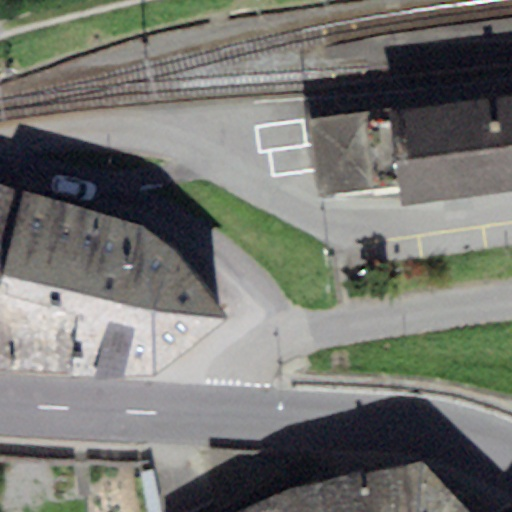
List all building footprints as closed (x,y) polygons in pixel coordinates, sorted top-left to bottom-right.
[(403,189),(406,209),(511,195),(511,99),(393,116),(403,189)] [(391,111),(312,121),(322,200),(403,189),(393,116),(391,111)] [(76,382),(161,381),(227,325),(178,253),(149,230),(0,184),(0,371),(75,375),(76,382)] [(376,456),(383,511),(490,511),(428,444),(376,456)] [(267,511),(383,511),(376,456),(300,471),(264,486),(267,511)] [(267,511),(264,486),(210,511),(267,511)]
